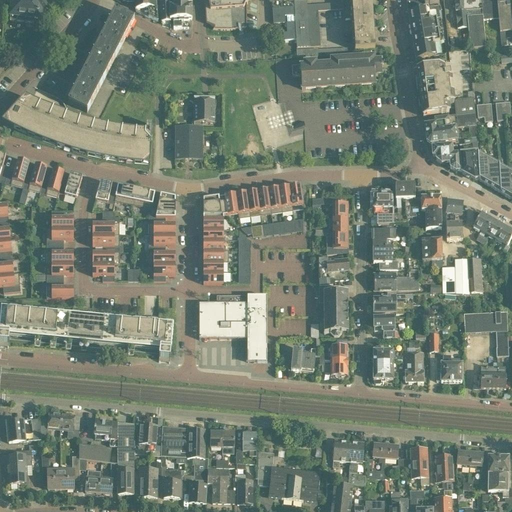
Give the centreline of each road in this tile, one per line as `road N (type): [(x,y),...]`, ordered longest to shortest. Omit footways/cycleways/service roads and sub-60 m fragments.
road 1 (residential): [(0,397),(511,443)]
road 2 (residential): [(93,169),(82,294),(190,294)]
road 3 (residential): [(361,175),(361,393)]
road 4 (residential): [(188,377),(0,359)]
road 5 (residential): [(361,393),(188,377)]
road 6 (residential): [(189,190),(361,175)]
road 7 (residential): [(423,163),(391,0)]
road 8 (residential): [(200,0),(201,47),(93,0)]
road 9 (residential): [(361,393),(511,409)]
road 10 (residential): [(0,108),(92,0)]
